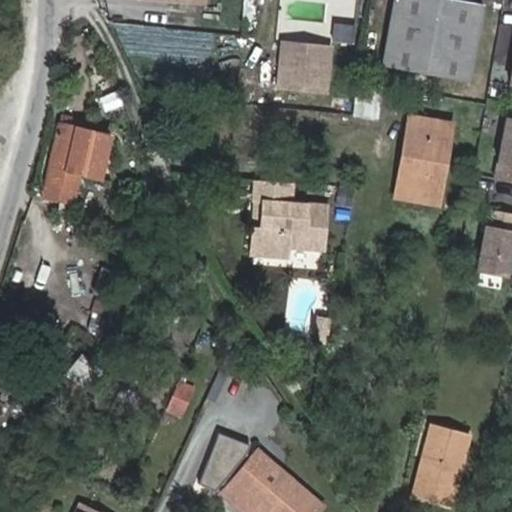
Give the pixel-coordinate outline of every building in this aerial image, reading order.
[(393,0),(381,65),(469,81),(483,6),(448,0),(393,0)] [(511,80),(511,21),(501,78),(511,80)] [(352,41),(354,24),(333,22),(331,39),(352,41)] [(275,44),(271,89),(316,93),(320,49),(275,44)] [(361,88),(357,114),(376,117),(380,91),(361,88)] [(511,112),(499,110),(488,171),(511,175),(511,112)] [(406,165),(400,164),(394,196),(437,204),(451,124),(409,116),(402,151),(408,152),(406,165)] [(74,178),(83,180),(89,163),(98,136),(59,127),(45,196),(69,200),(74,178)] [(89,163),(83,180),(92,181),(101,136),(98,136),(89,163)] [(402,151),(400,164),(406,165),(408,152),(402,151)] [(285,201),(287,185),(248,181),(247,197),(285,201)] [(285,205),(285,201),(247,197),(246,202),(255,203),(265,204),(263,230),(253,229),(250,257),(279,260),(280,246),(315,250),(320,209),(285,205)] [(255,203),(253,229),(263,230),(265,204),(255,203)] [(470,264),(500,270),(509,224),(505,224),(508,208),(481,203),(470,264)] [(78,352),(63,371),(85,388),(100,369),(78,352)] [(186,411),(191,386),(178,384),(173,408),(186,411)] [(446,505),(465,434),(430,424),(410,496),(446,505)] [(312,511),(316,509),(252,454),(248,459),(242,454),(246,446),(215,433),(194,484),(211,491),(219,482),(224,486),(222,489),(247,511),(312,511)] [(247,511),(222,489),(216,495),(235,511),(247,511)]
